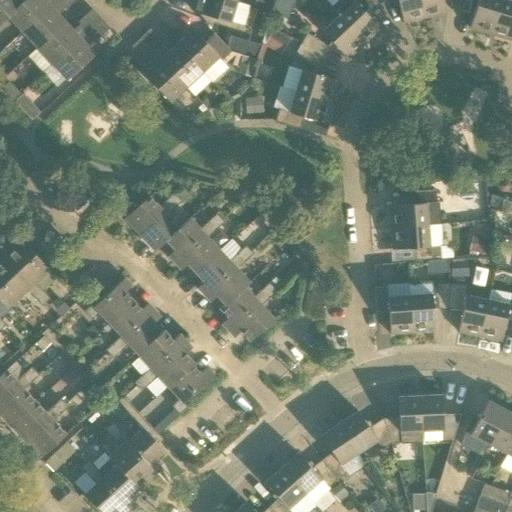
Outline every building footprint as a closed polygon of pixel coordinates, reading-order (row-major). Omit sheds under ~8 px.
[(22,3),(19,0),(0,0),(0,25),(9,17),(22,3)] [(23,32),(58,0),(57,0),(24,0),(22,3),(9,17),(23,32)] [(37,48),(66,22),(58,14),(65,8),(58,0),(23,32),(37,48)] [(230,23),(237,2),(231,0),(195,0),(197,1),(194,12),(230,23)] [(278,0),(277,4),(293,10),(295,0),(278,0)] [(364,44),(380,28),(353,0),(337,0),(330,7),(338,17),(364,44)] [(364,0),(370,9),(380,4),(377,0),(364,0)] [(397,0),(403,23),(425,18),(420,0),(397,0)] [(420,0),(425,18),(447,13),(443,0),(420,0)] [(478,0),(470,28),(491,35),(501,0),(478,0)] [(511,2),(504,0),(501,0),(491,35),(511,40),(511,2)] [(348,59),(364,44),(338,17),(323,32),(348,59)] [(52,64),(87,32),(80,24),(73,30),(66,22),(37,48),(52,64)] [(176,45),(202,73),(219,57),(222,61),(230,52),(214,34),(205,42),(193,29),(176,45)] [(267,45),(277,52),(287,38),(274,29),(273,30),(264,44),(267,45)] [(87,46),(94,40),(87,32),(52,64),(67,80),(95,55),(87,46)] [(323,58),(329,49),(307,35),(302,44),(323,58)] [(237,37),(233,50),(257,57),(260,44),(237,37)] [(317,68),(323,58),(302,44),(295,55),(317,68)] [(187,87),(202,73),(176,45),(169,52),(162,45),(154,52),(187,87)] [(170,102),(187,87),(154,52),(147,59),(153,66),(144,74),(170,102)] [(296,91),(331,102),(338,81),(302,70),(296,91)] [(16,100),(22,94),(10,81),(4,86),(16,100)] [(325,123),(331,102),(296,91),(289,112),(279,109),(276,121),(300,128),(303,117),(325,123)] [(24,92),(22,94),(16,100),(33,118),(42,111),(24,92)] [(246,98),(247,114),(259,113),(258,97),(246,98)] [(391,228),(428,225),(427,203),(437,202),(436,190),(411,192),(412,204),(389,205),(391,228)] [(168,199),(167,200),(175,208),(182,201),(180,199),(175,193),(168,199)] [(140,235),(164,213),(159,207),(149,196),(125,219),(140,235)] [(167,200),(159,207),(164,213),(167,215),(175,208),(167,200)] [(179,229),(179,228),(167,215),(164,213),(140,235),(155,252),(167,241),(166,241),(179,229)] [(217,214),(209,221),(216,230),(224,222),(222,219),(217,214)] [(174,263),(205,234),(200,229),(190,218),(179,228),(179,229),(166,241),(167,241),(175,250),(168,256),(174,263)] [(209,221),(200,229),(205,234),(208,237),(216,230),(209,221)] [(430,246),(428,225),(391,228),(392,250),(415,248),(416,260),(442,258),(440,246),(430,246)] [(196,272),(220,250),(208,237),(205,234),(174,263),(181,270),(188,264),(196,272)] [(473,237),(472,250),(491,252),(491,238),(473,237)] [(36,283),(50,271),(50,270),(21,239),(3,256),(32,287),(36,283)] [(240,251),(238,254),(245,262),(254,254),(251,251),(246,246),(240,251)] [(204,294),(233,266),(230,261),(220,250),(196,272),(204,282),(198,288),(204,294)] [(238,254),(230,261),(234,266),(237,269),(245,262),(238,254)] [(28,291),(32,287),(3,256),(0,258),(0,287),(14,303),(28,291)] [(468,262),(451,263),(452,277),(464,277),(468,277),(468,262)] [(244,287),(245,288),(250,283),(237,269),(233,266),(204,294),(210,301),(217,295),(224,303),(225,304),(244,287)] [(109,323),(133,301),(125,292),(131,286),(125,278),(94,306),(92,304),(84,311),(92,320),(100,313),(109,323)] [(32,287),(28,291),(35,298),(43,291),(36,283),(32,287)] [(448,309),(449,284),(432,283),(432,294),(410,295),(413,333),(435,331),(434,309),(448,309)] [(270,284),(262,291),(269,298),(277,291),(274,288),(270,284)] [(467,285),(464,284),(452,284),(449,284),(448,309),(463,310),(458,332),(480,337),(487,300),(466,295),(467,285)] [(413,333),(410,295),(388,297),(387,286),(375,287),(377,313),(389,312),(391,334),(413,333)] [(0,317),(0,316),(14,303),(0,287),(0,322),(4,327),(7,325),(0,317)] [(228,331),(258,302),(255,298),(245,288),(244,287),(225,304),(224,303),(220,308),(229,318),(222,324),(228,331)] [(43,291),(35,298),(42,306),(46,302),(50,298),(43,291)] [(262,291),(255,298),(259,302),(262,305),(269,298),(262,291)] [(511,321),(511,295),(509,304),(487,300),(480,337),(502,341),(506,319),(511,321)] [(124,339),(155,311),(148,304),(142,310),(133,301),(109,323),(121,336),(124,339)] [(258,302),(228,331),(235,338),(241,331),(250,341),(274,319),(262,305),(258,302)] [(138,355),(164,331),(163,330),(162,331),(154,323),(161,317),(155,311),(124,339),(129,345),(138,355)] [(153,371),(186,341),(179,334),(173,340),(164,331),(138,355),(151,368),(153,371)] [(121,336),(114,343),(121,351),(129,345),(124,339),(121,336)] [(168,387),(194,363),(185,354),(192,347),(186,341),(153,371),(158,376),(168,387)] [(114,343),(106,350),(109,353),(114,358),(121,351),(114,343)] [(172,407),(176,411),(180,414),(188,407),(184,403),(214,375),(207,367),(200,373),(193,365),(195,364),(194,363),(168,387),(179,399),(172,407)] [(26,373),(25,374),(32,382),(40,375),(37,372),(32,367),(26,373)] [(151,368),(142,376),(150,384),(158,376),(153,371),(151,368)] [(0,406),(21,387),(17,381),(6,370),(0,376),(0,406)] [(25,374),(17,381),(22,387),(24,389),(32,382),(25,374)] [(142,376),(134,383),(137,386),(142,392),(147,387),(150,384),(142,376)] [(0,411),(12,425),(36,402),(24,389),(21,387),(0,406),(0,411)] [(420,396),(422,431),(443,430),(444,440),(453,439),(461,414),(444,415),(443,395),(420,396)] [(423,443),(422,431),(420,396),(398,397),(399,417),(384,418),(391,443),(392,443),(402,442),(402,444),(423,443)] [(61,399),(53,406),(61,414),(69,407),(66,404),(61,399)] [(489,444),(506,411),(488,401),(470,434),(489,444)] [(27,441),(51,418),(46,413),(36,402),(12,425),(27,441)] [(53,406),(46,413),(51,418),(54,421),(61,414),(53,406)] [(391,443),(384,418),(369,427),(358,411),(339,423),(359,453),(377,440),(383,448),(391,443)] [(507,453),(511,442),(511,413),(506,411),(489,444),(507,453)] [(27,441),(42,457),(66,435),(54,421),(51,418),(27,441)] [(110,425),(105,429),(112,438),(121,430),(113,422),(110,425)] [(342,464),(359,453),(339,423),(321,435),(332,452),(322,460),(337,480),(347,473),(342,464)] [(125,442),(155,474),(162,468),(156,461),(165,452),(143,428),(130,440),(129,439),(125,442)] [(121,430),(112,438),(120,446),(125,442),(129,439),(121,430)] [(148,480),(155,474),(125,442),(120,446),(109,457),(110,458),(116,465),(117,464),(133,482),(134,481),(142,473),(148,480)] [(337,480),(322,460),(312,468),(298,453),(281,468),(304,493),(320,479),(328,488),(329,487),(339,501),(348,494),(337,480)] [(98,469),(104,476),(101,479),(130,510),(136,504),(130,497),(140,487),(134,481),(133,482),(117,464),(116,465),(110,458),(98,469)] [(89,460),(81,467),(88,476),(96,468),(89,460)] [(96,468),(88,476),(96,484),(101,479),(104,476),(98,469),(96,468)] [(292,511),(288,508),(304,493),(281,468),(265,482),(279,498),(269,507),(274,511),(292,511)] [(127,511),(130,510),(101,479),(96,484),(85,494),(101,511),(113,511),(117,509),(119,511),(127,511)] [(511,494),(498,489),(484,484),(480,495),(493,500),(507,505),(511,494)] [(27,503),(20,495),(17,493),(10,500),(16,506),(20,510),(27,503)] [(430,511),(436,495),(430,493),(426,493),(426,511),(430,511)] [(507,505),(493,500),(480,495),(475,507),(488,511),(506,511),(509,506),(507,505)] [(274,511),(269,507),(264,511),(256,511),(245,502),(236,511),(274,511)]
